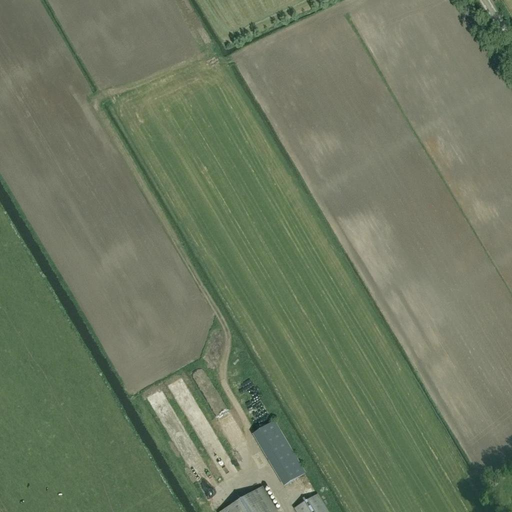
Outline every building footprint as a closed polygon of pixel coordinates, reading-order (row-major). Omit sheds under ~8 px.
[(191,371),(200,389),(208,385),(199,367),(191,371)] [(216,443),(177,379),(167,385),(201,441),(203,440),(208,448),(216,443)] [(162,416),(169,411),(156,392),(149,397),(162,416)] [(305,474),(274,422),(252,436),(283,487),(305,474)] [(209,467),(204,469),(211,484),(216,481),(209,467)] [(275,511),(261,488),(221,511),(275,511)] [(293,510),(294,511),(326,511),(317,496),(293,510)]
